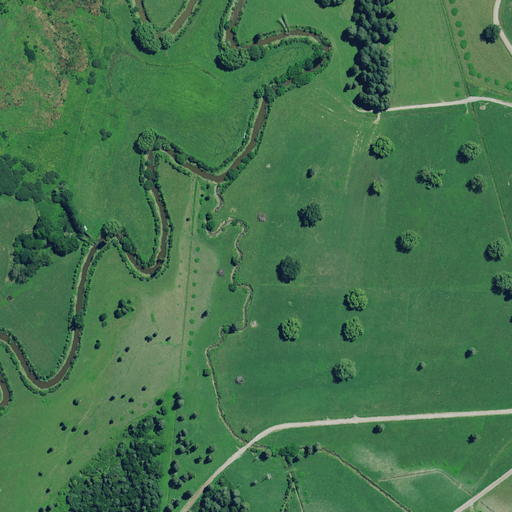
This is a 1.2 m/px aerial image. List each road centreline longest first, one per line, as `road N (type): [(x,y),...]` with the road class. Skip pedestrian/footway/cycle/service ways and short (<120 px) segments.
road 1 (track): [(511,412),(281,426),(228,461),(183,511)]
road 2 (track): [(511,105),(476,98),(362,111)]
